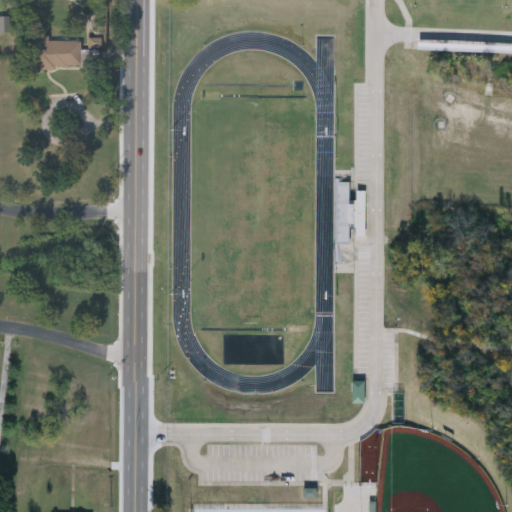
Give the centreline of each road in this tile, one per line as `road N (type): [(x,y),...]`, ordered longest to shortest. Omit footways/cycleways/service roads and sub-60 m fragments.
road 1 (tertiary): [(141,0),(136,511)]
road 2 (residential): [(139,214),(0,211),(12,332),(136,366)]
